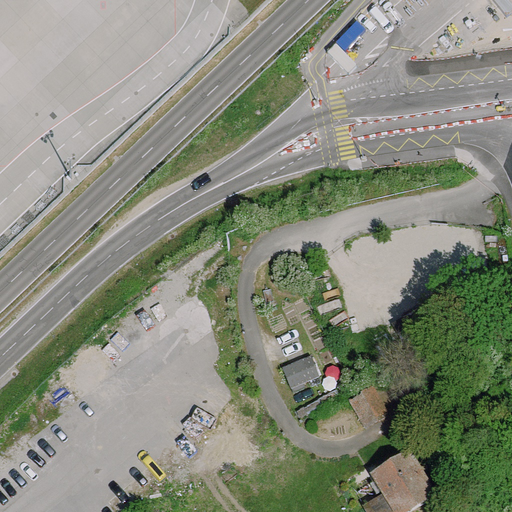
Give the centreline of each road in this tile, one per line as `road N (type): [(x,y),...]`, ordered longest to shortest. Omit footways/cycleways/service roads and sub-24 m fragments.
road 1 (secondary): [(47,315),(158,216),(248,167),(330,141),(481,120)]
road 2 (tertiary): [(307,0),(0,292)]
